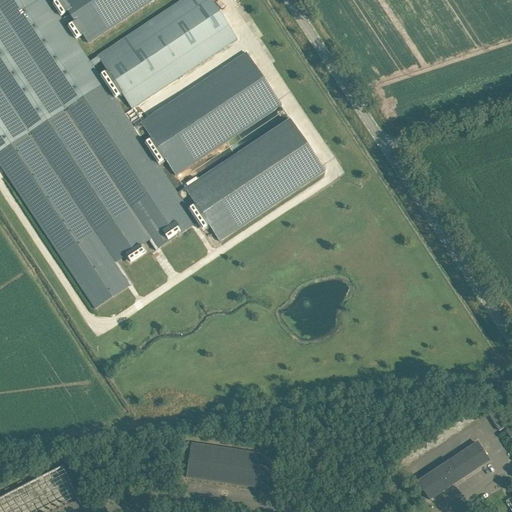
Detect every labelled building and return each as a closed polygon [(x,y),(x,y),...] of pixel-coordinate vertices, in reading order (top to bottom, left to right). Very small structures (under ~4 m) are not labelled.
[(0,0),(0,166),(95,310),(132,285),(117,262),(149,241),(156,251),(197,223),(181,200),(189,195),(185,189),(177,194),(140,138),(147,133),(141,123),(133,128),(93,67),(100,63),(97,58),(90,62),(65,25),(72,20),(69,15),(62,20),(48,0),(0,0)] [(72,20),(87,44),(153,0),(59,0),(69,15),(72,20)] [(210,0),(182,0),(96,57),(97,58),(100,63),(132,110),(237,40),(210,0)] [(246,53),(141,123),(147,133),(176,176),(281,106),(246,53)] [(290,119),(185,189),(189,195),(220,242),(325,172),(290,119)] [(505,428),(493,410),(487,414),(499,431),(505,428)] [(417,481),(430,501),(490,460),(477,441),(417,481)] [(186,478),(266,490),(271,456),(191,444),(186,478)] [(0,497),(0,511),(48,511),(78,497),(62,466),(0,497)]
